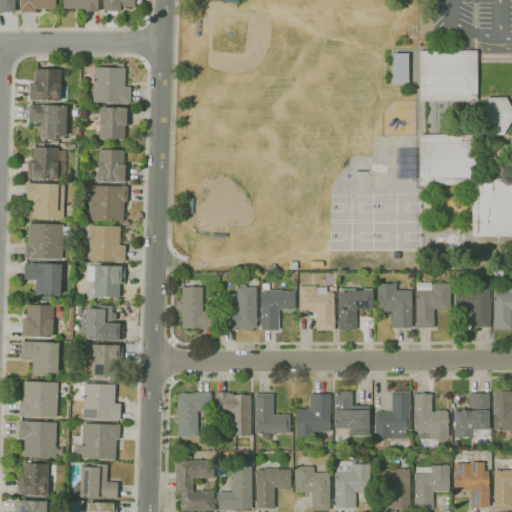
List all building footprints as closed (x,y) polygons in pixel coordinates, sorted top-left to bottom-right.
[(15,0),(15,12),(0,12),(0,0),(15,0)] [(36,12),(21,12),(21,0),(56,0),(56,8),(36,8),(36,12)] [(97,0),(98,11),(83,11),(83,9),(63,9),(63,0),(97,0)] [(103,11),(103,0),(141,0),(141,3),(135,3),(135,7),(120,7),(120,11),(103,11)] [(477,50),(477,100),(420,100),(420,50),(477,50)] [(393,51),(409,51),(409,82),(393,83),(393,51)] [(130,103),(93,102),(94,67),(116,67),(116,63),(123,63),(123,68),(126,68),(125,81),(130,81),(130,86),(131,86),(130,103)] [(60,101),(30,100),(31,82),(35,83),(35,69),(61,70),(60,101)] [(511,119),(503,135),(487,134),(476,116),(487,97),(505,96),(511,106),(511,119)] [(65,136),(46,135),(47,132),(40,132),(40,121),(29,120),(30,104),(66,105),(66,108),(76,108),(76,117),(66,117),(65,136)] [(125,139),(98,139),(99,129),(92,129),(93,117),(97,117),(97,110),(100,110),(100,107),(127,108),(126,125),(125,125),(125,139)] [(478,135),(478,179),(511,179),(511,237),(471,237),(472,185),(419,184),(420,135),(478,135)] [(57,179),(30,178),(27,178),(28,162),(32,162),(33,147),(58,148),(58,150),(65,150),(64,174),(58,173),(57,179)] [(127,182),(98,181),(99,149),(124,150),(124,164),(128,164),(127,182)] [(63,219),(32,218),(32,200),(26,200),(27,184),(64,185),(63,219)] [(124,221),(89,220),(91,185),(128,187),(127,201),(124,201),(124,221)] [(62,259),(24,258),(25,243),(28,243),(29,223),(63,225),(63,227),(70,227),(70,239),(63,239),(62,259)] [(125,261),(88,259),(89,225),(120,226),(119,245),(125,245),(125,261)] [(61,294),(35,293),(35,280),(24,279),(25,263),(62,264),(61,294)] [(119,297),(94,296),(94,281),(86,281),(87,266),(94,266),(94,265),(124,266),(124,284),(119,284),(119,297)] [(279,329),(261,329),(261,291),(262,291),(262,282),(273,282),(274,290),(283,290),(283,291),(295,291),(295,309),(279,309),(279,329)] [(431,282),(431,285),(432,285),(432,283),(450,283),(450,310),(434,309),(434,327),(416,327),(416,282),(431,282)] [(412,328),(392,328),(392,312),(377,312),(377,283),(396,283),(396,290),(412,290),(412,328)] [(236,331),(222,331),(222,311),(237,311),(237,287),(240,287),(240,284),(246,284),(246,287),(256,287),(257,328),(236,328),(236,331)] [(511,311),(511,330),(493,329),(493,293),(495,293),(495,291),(508,291),(508,286),(510,286),(510,285),(511,285),(511,311)] [(190,287),(192,286),(196,287),(202,287),(202,312),(218,312),(218,328),(217,328),(217,331),(204,331),(204,329),(199,329),(199,328),(182,328),(182,311),(180,311),(180,304),(182,304),(182,287),(190,287)] [(335,330),(317,330),(317,312),(299,312),(299,286),(316,286),(326,286),(326,292),(334,292),(335,330)] [(489,327),(471,327),(471,306),(455,306),(455,288),(490,289),(489,327)] [(338,330),(338,291),(340,291),(340,289),(354,289),(354,291),(365,291),(365,289),(372,289),(372,291),(373,308),(356,309),(356,330),(338,330)] [(53,336),(22,335),(23,319),(27,319),(27,305),(54,306),(53,336)] [(81,323),(80,322),(80,319),(82,318),(82,316),(83,310),(87,310),(87,308),(96,309),(96,305),(112,306),(112,313),(116,313),(116,323),(123,323),(123,340),(85,339),(85,336),(81,336),(81,323)] [(48,376),(32,376),(33,358),(21,357),(22,341),(58,342),(57,373),(48,373),(48,376)] [(117,376),(91,375),(92,344),(123,346),(122,363),(117,363),(117,376)] [(57,417),(19,416),(20,401),(23,401),(23,381),(58,382),(57,417)] [(120,420),(83,419),(84,384),(115,385),(114,404),(121,404),(120,420)] [(406,439),(376,439),(376,437),(372,437),(372,415),(375,415),(375,412),(391,412),(391,391),(409,391),(409,396),(411,396),(411,406),(409,406),(409,430),(406,430),(406,439)] [(511,431),(500,431),(500,430),(494,430),(494,414),(493,414),(493,391),(511,391),(511,404),(511,431)] [(198,437),(177,437),(177,394),(195,393),(195,392),(209,392),(210,411),(197,411),(198,437)] [(369,436),(351,436),(351,434),(350,434),(350,428),(334,428),(334,392),(352,392),(352,406),(367,406),(367,409),(369,409),(369,436)] [(251,435),(231,435),(231,411),(215,411),(215,393),(233,393),(233,395),(251,395),(251,435)] [(425,393),(425,394),(432,394),(432,412),(435,412),(435,410),(448,410),(448,437),(429,437),(429,431),(414,431),(414,406),(412,406),(412,396),(414,396),(414,394),(420,394),(420,393),(425,393)] [(473,437),(455,437),(455,412),(461,412),(461,410),(469,410),(469,393),(489,393),(489,410),(489,429),(473,429),(473,437)] [(270,441),(266,441),(266,440),(264,440),(264,438),(262,438),(262,435),(260,435),(260,433),(254,433),(254,394),(273,394),(273,415),(289,415),(289,433),(277,433),(277,435),(270,435),(270,441)] [(314,438),(295,438),(296,410),(310,410),(310,394),(330,394),(330,431),(314,431),(314,438)] [(56,457),(24,456),(24,438),(19,437),(19,421),(57,422),(56,446),(62,446),(62,454),(56,454),(56,457)] [(115,461),(81,459),(81,455),(75,455),(75,446),(82,447),(83,423),(120,425),(119,439),(116,439),(115,461)] [(489,507),(471,507),(471,489),(469,489),(469,491),(457,491),(457,489),(455,489),(455,484),(454,484),(454,477),(455,477),(455,474),(455,457),(452,457),(452,451),(471,451),(472,462),(484,462),(484,471),(489,471),(489,483),(489,507)] [(181,511),(181,494),(176,494),(175,470),(177,470),(177,461),(214,460),(214,478),(193,478),(193,491),(214,491),(214,500),(215,500),(215,504),(214,504),(214,510),(181,511)] [(356,508),(334,508),(334,488),(335,488),(335,486),(333,486),(333,473),(335,473),(335,472),(336,472),(336,461),(353,461),(353,464),(370,464),(370,492),(356,492),(356,508)] [(47,495),(17,494),(18,477),(22,477),(22,463),(49,464),(47,495)] [(117,499),(79,497),(79,493),(73,493),(74,483),(80,483),(81,466),(91,467),(91,463),(107,464),(106,481),(118,482),(117,499)] [(415,509),(414,489),(416,489),(416,467),(431,467),(431,465),(450,465),(450,476),(449,476),(450,482),(448,491),(433,491),(433,508),(415,509)] [(329,510),(312,510),(312,492),(295,492),(295,466),(314,466),(313,472),(329,472),(329,510)] [(218,510),(218,492),(232,492),(231,467),(251,467),(252,509),(235,509),(235,510),(218,510)] [(256,508),(256,493),(254,493),(254,488),(256,488),(256,470),(262,470),(262,468),(278,468),(278,470),(290,470),(290,487),(289,487),(289,489),(278,489),(278,488),(274,488),(274,508),(256,508)] [(409,508),(391,508),(391,487),(375,487),(375,468),(409,468),(409,508)] [(511,509),(494,510),(494,470),(511,470),(511,509)] [(16,511),(17,500),(57,502),(57,511),(16,511)] [(79,511),(79,507),(87,507),(87,502),(117,503),(117,511),(79,511)]
